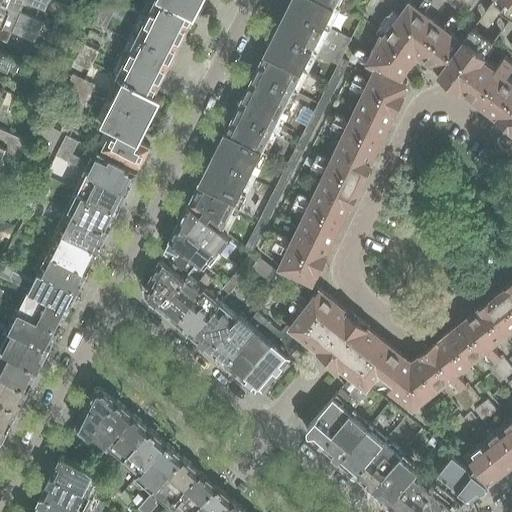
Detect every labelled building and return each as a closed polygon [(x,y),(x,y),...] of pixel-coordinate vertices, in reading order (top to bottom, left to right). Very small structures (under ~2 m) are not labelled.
[(0,0),(0,2),(20,11),(24,0),(0,0)] [(100,0),(98,6),(105,9),(110,0),(108,0),(100,0)] [(105,10),(112,13),(117,4),(110,0),(105,10)] [(184,34),(193,16),(162,0),(154,0),(147,16),(184,34)] [(162,0),(193,16),(195,17),(203,0),(162,0)] [(333,4),(324,0),(291,0),(288,8),(322,26),(333,4)] [(408,0),(398,14),(393,10),(377,31),(382,35),(364,63),(372,66),(400,80),(408,67),(417,55),(442,74),(477,28),(472,24),(460,40),(448,31),(457,19),(450,14),(441,26),(423,12),(432,0),(431,0),(421,0),(416,7),(408,0)] [(464,0),(462,0),(459,6),(466,11),(471,4),(464,0)] [(511,0),(497,0),(495,3),(502,9),(511,16),(511,15),(511,0)] [(0,27),(11,32),(16,20),(45,33),(49,24),(20,11),(0,2),(0,27)] [(105,10),(105,9),(98,6),(93,15),(100,19),(105,10)] [(322,26),(288,8),(277,29),(338,61),(349,39),(322,26)] [(100,19),(108,22),(112,13),(105,10),(100,19)] [(100,19),(93,15),(88,24),(96,28),(100,19)] [(147,16),(137,35),(174,54),(184,34),(147,16)] [(103,32),(108,22),(100,19),(96,28),(103,32)] [(0,37),(7,41),(11,32),(0,27),(0,37)] [(495,115),(511,91),(511,78),(505,73),(511,64),(511,60),(503,54),(494,65),(482,56),(484,53),(480,49),(489,38),(483,33),(477,28),(442,74),(449,80),(495,115)] [(338,61),(277,29),(266,52),(267,52),(300,70),(310,51),(336,64),(338,61)] [(137,35),(127,55),(164,74),(174,54),(137,35)] [(91,47),(83,43),(79,53),(86,56),(91,47)] [(98,50),(91,47),(86,56),(93,60),(98,50)] [(364,62),(368,56),(356,48),(352,55),(364,62)] [(0,66),(17,74),(23,61),(0,51),(0,66)] [(300,70),(267,52),(257,71),(291,89),(300,70)] [(81,66),(86,56),(79,53),(74,62),(81,66)] [(154,94),(164,74),(127,55),(117,76),(122,78),(154,94)] [(89,69),(93,60),(86,56),(81,66),(89,69)] [(335,66),(343,70),(348,61),(340,57),(335,66)] [(331,76),(338,80),(343,70),(335,66),(331,76)] [(352,81),(399,105),(406,89),(404,83),(400,80),(372,66),(365,80),(355,75),(352,81)] [(291,89),(257,71),(247,92),(281,109),(291,89)] [(67,83),(75,87),(79,77),(72,74),(67,83)] [(326,85),(333,89),(338,80),(331,76),(326,85)] [(87,81),(79,77),(75,87),(82,90),(87,81)] [(122,78),(112,99),(151,119),(161,98),(154,94),(122,78)] [(87,81),(82,90),(90,94),(94,84),(87,81)] [(353,106),(389,125),(399,105),(352,81),(349,86),(360,91),(353,106)] [(70,96),(75,87),(67,83),(63,93),(70,96)] [(321,95),(328,99),(333,89),(326,85),(321,95)] [(82,90),(75,87),(70,96),(78,100),(82,90)] [(0,88),(0,102),(8,106),(13,94),(0,88)] [(85,103),(90,94),(82,90),(78,100),(85,103)] [(511,91),(495,115),(511,127),(511,91)] [(247,92),(238,111),(271,129),(281,109),(247,92)] [(316,104),(323,108),(328,99),(321,95),(316,104)] [(112,99),(101,121),(140,140),(151,119),(112,99)] [(323,108),(316,104),(311,114),(319,118),(323,108)] [(332,121),(379,145),(389,125),(353,106),(347,119),(335,113),(332,121)] [(271,129),(238,111),(227,131),(260,148),(261,148),(262,148),(271,129)] [(307,123),(314,127),(319,118),(311,114),(307,123)] [(67,116),(61,129),(67,132),(73,119),(67,116)] [(51,151),(61,131),(43,121),(33,142),(51,151)] [(140,140),(101,121),(101,122),(113,128),(102,146),(139,165),(149,145),(140,140)] [(333,147),(369,165),(379,145),(332,121),(329,126),(341,131),(333,147)] [(302,133),(309,137),(314,127),(307,123),(302,133)] [(0,154),(14,160),(24,137),(0,126),(0,154)] [(215,151),(250,170),(260,148),(227,131),(225,131),(215,151)] [(297,142),(304,146),(309,137),(302,133),(297,142)] [(55,156),(68,162),(78,140),(65,134),(55,156)] [(292,152),(299,156),(304,146),(297,142),(292,152)] [(313,161),(359,185),(369,165),(333,147),(327,159),(317,154),(313,161)] [(215,151),(203,174),(239,193),(250,170),(215,151)] [(98,152),(88,172),(126,190),(136,170),(98,152)] [(287,161),(295,165),(299,156),(292,152),(287,161)] [(282,171),(290,175),(295,165),(287,161),(282,171)] [(314,187),(350,205),(359,185),(313,161),(310,169),(320,174),(314,187)] [(278,180),(285,184),(290,175),(282,171),(278,180)] [(126,190),(88,172),(79,191),(117,209),(126,190)] [(239,193),(203,174),(199,181),(201,183),(196,194),(230,212),(239,193)] [(273,190),(280,194),(285,184),(278,180),(273,190)] [(45,199),(50,189),(41,184),(36,194),(45,199)] [(293,201),(340,225),(350,205),(314,187),(308,200),(296,194),(293,201)] [(268,199),(275,203),(280,194),(273,190),(268,199)] [(69,212),(106,230),(117,209),(79,191),(69,212)] [(230,212),(196,194),(190,205),(222,228),(230,212)] [(275,203),(268,199),(263,209),(270,213),(275,203)] [(295,227),(330,245),(340,225),(293,201),(290,206),(302,212),(295,227)] [(33,204),(28,214),(38,219),(43,209),(33,204)] [(222,228),(190,205),(189,204),(178,224),(215,251),(228,234),(221,229),(222,228)] [(270,213),(263,209),(258,218),(266,222),(270,213)] [(60,231),(97,249),(106,230),(69,212),(60,231)] [(254,228),(261,232),(266,222),(258,218),(254,228)] [(0,232),(9,236),(14,224),(2,219),(0,224),(0,232)] [(178,224),(169,242),(187,255),(196,262),(198,260),(204,265),(215,251),(178,224)] [(274,241),(320,265),(330,245),(295,227),(289,241),(277,235),(274,241)] [(249,237),(256,241),(261,232),(254,228),(249,237)] [(60,231),(50,250),(87,269),(97,249),(60,231)] [(249,237),(245,245),(251,251),(256,241),(249,237)] [(13,239),(5,253),(15,258),(22,244),(13,239)] [(276,267),(310,285),(320,265),(274,241),(271,246),(283,252),(276,267)] [(160,257),(152,273),(174,292),(185,278),(184,277),(196,262),(187,255),(169,242),(164,250),(160,257)] [(87,269),(50,250),(40,270),(77,288),(87,269)] [(239,269),(245,274),(247,272),(244,270),(254,258),(248,253),(238,266),(240,268),(239,269)] [(277,269),(259,256),(251,267),(268,280),(277,269)] [(245,274),(239,269),(230,280),(236,285),(245,274)] [(40,270),(30,291),(66,309),(77,288),(40,270)] [(161,307),(177,321),(205,289),(203,287),(211,277),(206,272),(194,286),(185,278),(174,292),(161,307)] [(174,292),(152,273),(145,287),(144,287),(146,294),(161,307),(174,292)] [(511,279),(478,306),(503,335),(511,327),(511,279)] [(236,285),(230,280),(223,288),(229,293),(236,285)] [(288,325),(304,338),(316,347),(316,348),(325,356),(334,362),(362,323),(356,318),(352,315),(317,288),(307,301),(296,292),(300,287),(291,280),(282,291),(292,298),(286,305),(297,313),(288,325)] [(177,321),(193,334),(220,302),(205,289),(177,321)] [(66,309),(30,291),(20,311),(57,329),(66,309)] [(193,334),(210,349),(237,317),(220,302),(193,334)] [(478,306),(444,333),(468,363),(484,350),(493,361),(489,365),(501,380),(511,371),(511,370),(491,344),(503,335),(478,306)] [(20,311),(10,331),(46,349),(57,329),(20,311)] [(241,320),(237,317),(210,349),(226,363),(263,319),(265,316),(259,311),(250,322),(244,317),(241,320)] [(278,333),(269,344),(286,359),(304,338),(288,325),(278,317),(273,323),(280,330),(278,333)] [(242,376),(243,377),(269,344),(278,333),(263,319),(226,363),(228,364),(229,365),(242,376)] [(411,409),(434,390),(409,360),(362,323),(334,362),(337,365),(338,365),(351,375),(359,381),(352,389),(362,397),(369,388),(367,387),(378,372),(392,382),(386,389),(411,409)] [(46,349),(10,331),(0,350),(37,368),(46,349)] [(444,333),(409,360),(434,390),(450,378),(459,389),(454,393),(465,408),(477,399),(466,384),(457,372),(468,363),(444,333)] [(262,386),(286,359),(269,344),(243,377),(255,387),(256,387),(262,387),(262,386)] [(0,350),(0,374),(27,387),(37,368),(0,350)] [(0,400),(17,408),(27,387),(0,374),(0,400)] [(351,375),(342,385),(349,391),(351,389),(352,389),(359,381),(351,375)] [(308,433),(321,444),(353,407),(362,397),(352,389),(351,389),(349,391),(342,385),(308,425),(307,425),(308,433)] [(94,388),(86,403),(102,417),(117,400),(101,387),(101,386),(94,388)] [(497,408),(488,397),(481,403),(489,414),(497,408)] [(0,422),(8,426),(17,408),(0,400),(0,422)] [(90,430),(107,444),(133,414),(117,400),(102,417),(90,430)] [(102,417),(86,403),(76,424),(86,433),(89,429),(90,430),(102,417)] [(489,414),(481,403),(474,409),(482,420),(489,414)] [(369,421),(353,407),(321,444),(337,457),(369,421)] [(150,428),(133,414),(107,444),(123,459),(150,428)] [(511,414),(498,425),(511,442),(511,414)] [(337,457),(354,472),(386,436),(369,421),(337,457)] [(482,438),(506,468),(511,463),(511,442),(498,425),(482,438)] [(135,475),(137,476),(167,443),(150,428),(123,459),(138,472),(135,475)] [(354,472),(371,487),(402,450),(386,436),(354,472)] [(474,465),(471,468),(489,482),(506,468),(482,438),(464,452),(474,465)] [(137,476),(155,491),(184,458),(167,443),(137,476)] [(71,450),(69,456),(80,462),(83,456),(71,450)] [(402,450),(371,487),(388,501),(419,465),(402,450)] [(50,474),(87,495),(96,477),(81,463),(61,453),(50,474)] [(455,483),(471,495),(489,482),(471,468),(451,453),(438,471),(445,476),(455,483)] [(158,502),(162,497),(171,506),(201,472),(184,458),(155,491),(142,507),(147,511),(150,511),(158,503),(158,502)] [(388,501),(400,511),(411,511),(433,486),(432,487),(413,471),(419,465),(388,501)] [(201,472),(171,506),(178,511),(194,511),(217,486),(201,472)] [(41,494),(75,511),(78,511),(87,495),(50,474),(41,494)] [(449,490),(455,483),(445,476),(437,485),(442,490),(460,504),(463,502),(449,490)] [(194,511),(222,511),(233,500),(217,486),(194,511)] [(450,511),(457,507),(451,503),(452,502),(433,486),(411,511),(450,511)] [(75,511),(41,494),(31,511),(75,511)] [(138,494),(132,500),(138,505),(144,499),(138,494)] [(247,511),(233,500),(222,511),(247,511)]
